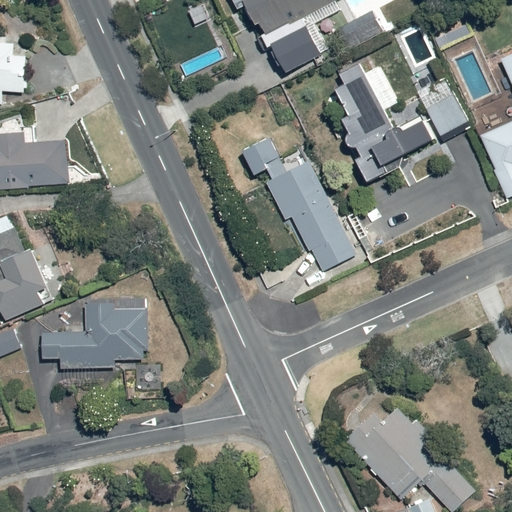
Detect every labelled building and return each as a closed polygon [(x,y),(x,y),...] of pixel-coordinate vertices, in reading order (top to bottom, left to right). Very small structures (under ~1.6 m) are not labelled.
[(236,0),(241,10),(249,6),(259,27),(265,24),(270,35),(347,1),(346,0),(236,0)] [(0,94),(28,96),(30,54),(17,53),(18,36),(0,34),(0,94)] [(511,47),(501,52),(511,76),(511,122),(482,134),(498,172),(511,201),(511,200),(511,47)] [(362,61),(342,70),(350,83),(338,89),(352,114),(344,118),(352,135),(348,137),(356,151),(362,148),(365,154),(359,158),(373,185),(438,151),(434,143),(440,139),(426,112),(397,128),(388,111),(402,104),(382,65),(368,72),(362,61)] [(447,79),(419,92),(444,137),(470,123),(447,79)] [(0,188),(73,185),(71,145),(32,146),(31,136),(0,136),(0,188)] [(275,138),(248,152),(262,182),(270,178),(288,218),(293,216),(310,254),(317,251),(325,269),(359,253),(315,159),(291,170),(275,138)] [(13,214),(0,219),(0,311),(5,322),(48,304),(42,291),(51,287),(36,251),(30,254),(13,214)] [(88,331),(45,332),(45,360),(64,360),(64,369),(118,369),(118,361),(149,361),(149,306),(119,306),(120,303),(88,303),(88,331)] [(17,324),(0,329),(0,355),(26,346),(17,324)] [(378,413),(350,441),(406,501),(410,497),(413,501),(411,507),(397,511),(437,511),(433,497),(427,499),(419,489),(429,483),(455,511),(480,493),(420,419),(417,422),(403,405),(388,420),(378,413)]
